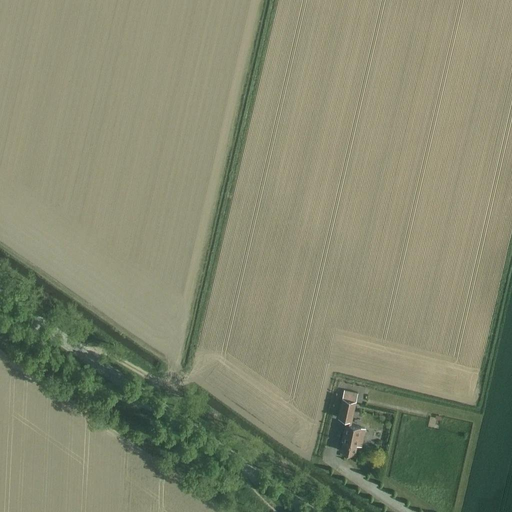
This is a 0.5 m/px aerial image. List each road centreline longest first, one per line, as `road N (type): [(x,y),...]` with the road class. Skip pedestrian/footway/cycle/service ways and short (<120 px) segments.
road 1 (track): [(0,244),(309,456),(331,367),(475,402),(511,244)]
road 2 (track): [(73,348),(118,358),(157,382),(185,377),(274,0)]
road 3 (track): [(150,378),(167,378),(178,364),(262,0)]
road 4 (secondary): [(309,511),(0,296)]
road 5 (track): [(0,353),(225,511)]
road 6 (track): [(163,410),(109,393),(0,326)]
